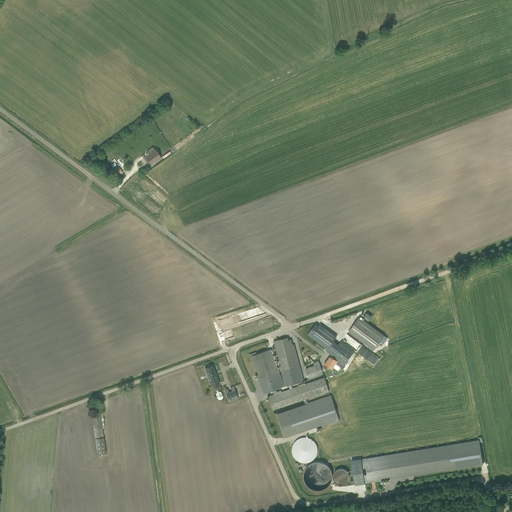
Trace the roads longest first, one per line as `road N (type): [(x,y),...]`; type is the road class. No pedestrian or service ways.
road 1 (unclassified): [(498,511),(492,481),(298,501),(230,348)]
road 2 (unclassified): [(288,328),(0,109)]
road 3 (unclassified): [(230,348),(0,431)]
road 4 (track): [(331,313),(511,249)]
